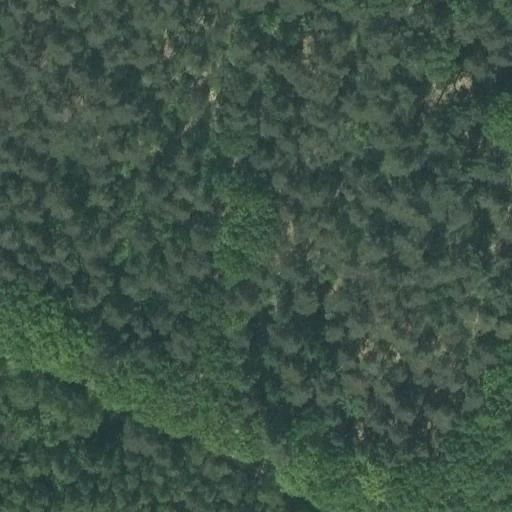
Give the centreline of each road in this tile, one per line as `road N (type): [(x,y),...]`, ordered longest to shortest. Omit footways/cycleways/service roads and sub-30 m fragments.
road 1 (track): [(396,511),(0,315)]
road 2 (track): [(182,406),(269,0)]
